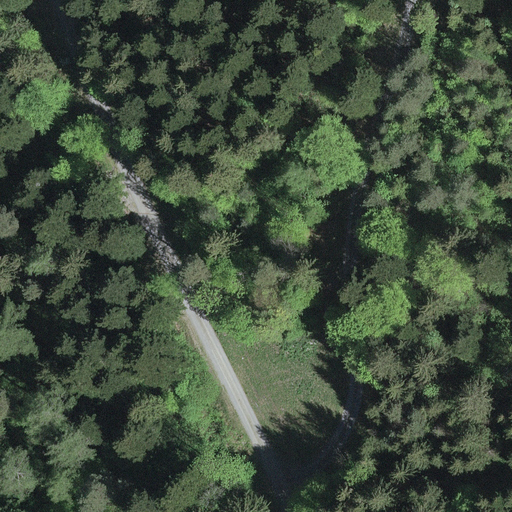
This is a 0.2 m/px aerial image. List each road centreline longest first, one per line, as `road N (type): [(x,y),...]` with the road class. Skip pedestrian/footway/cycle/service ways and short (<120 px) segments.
road 1 (track): [(61,0),(121,155),(292,511)]
road 2 (track): [(282,491),(352,423),(362,387),(354,264),(365,173),(418,0)]
